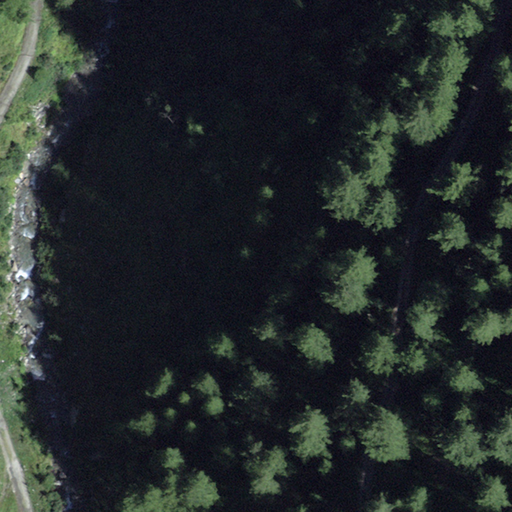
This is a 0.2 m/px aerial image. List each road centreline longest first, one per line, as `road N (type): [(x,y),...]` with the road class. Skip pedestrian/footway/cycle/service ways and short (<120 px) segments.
road 1 (track): [(367,511),(366,459),(408,239),(511,7)]
road 2 (track): [(36,0),(36,41),(0,130)]
